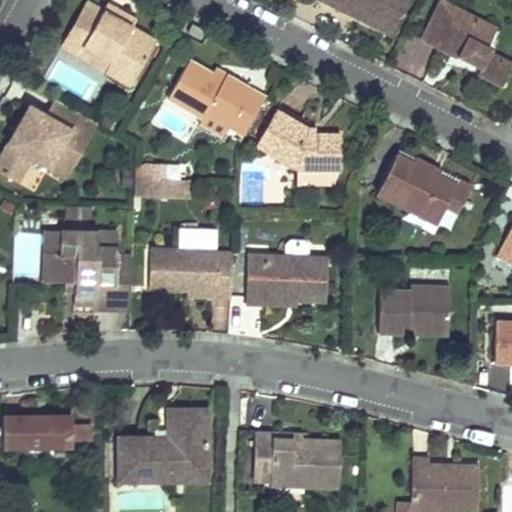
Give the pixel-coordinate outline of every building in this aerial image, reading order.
[(322,0),(355,17),(360,6),(347,0),(322,0)] [(347,0),(360,6),(355,17),(389,34),(406,0),(347,0)] [(495,27),(439,0),(438,0),(420,37),(476,66),(474,70),(500,82),(511,62),(490,50),(491,46),(487,44),(495,27)] [(123,21),(109,13),(85,56),(111,70),(108,81),(133,95),(158,51),(133,38),(119,30),(123,21)] [(138,29),(123,21),(119,30),(133,38),(138,29)] [(203,28),(188,21),(184,30),(198,37),(203,28)] [(111,70),(85,56),(80,65),(108,81),(111,70)] [(56,59),(46,78),(89,99),(98,80),(56,59)] [(207,73),(184,61),(165,97),(201,116),(203,112),(225,124),(241,134),(263,95),(225,74),(221,81),(207,73)] [(221,81),(225,74),(212,66),(207,73),(221,81)] [(96,122),(52,97),(43,114),(29,106),(0,157),(0,172),(15,182),(30,157),(47,167),(50,162),(69,171),(96,122)] [(317,125),(277,101),(273,107),(310,128),(305,135),(316,135),(317,125)] [(310,128),(273,107),(253,143),(295,168),(338,169),(339,136),(316,135),(305,135),(310,128)] [(203,112),(201,116),(197,123),(219,135),(225,124),(203,112)] [(50,162),(47,167),(66,176),(69,171),(50,162)] [(192,178),(181,178),(180,162),(134,163),(135,214),(139,214),(139,198),(193,198),(192,178)] [(400,163),(382,201),(442,230),(448,216),(461,190),(436,179),(438,174),(419,165),(416,170),(400,163)] [(338,169),(295,168),(294,181),(337,183),(338,169)] [(462,186),(461,190),(448,216),(462,223),(476,192),(462,186)] [(511,212),(494,250),(511,259),(511,212)] [(53,248),(54,227),(41,226),(40,248),(53,248)] [(94,229),(54,227),(53,248),(40,248),(39,278),(71,278),(71,300),(90,301),(90,308),(112,308),(115,243),(94,243),(94,229)] [(94,243),(115,243),(115,230),(94,229),(94,243)] [(18,233),(18,249),(39,250),(40,234),(18,233)] [(227,249),(146,246),(144,286),(181,287),(209,288),(209,294),(225,294),(227,249)] [(323,255),(243,251),(240,301),(259,302),(259,296),(291,297),(321,299),(323,255)] [(403,288),(372,287),(371,331),(403,332),(403,323),(442,325),(442,283),(402,282),(403,288)] [(259,296),(259,302),(291,304),(291,297),(259,296)] [(511,317),(489,317),(488,361),(511,362),(511,317)] [(403,323),(403,332),(443,333),(442,325),(403,323)] [(205,407),(165,407),(164,420),(205,420),(205,407)] [(90,443),(90,412),(74,412),(74,443),(90,443)] [(70,414),(0,415),(1,445),(70,444),(70,414)] [(152,438),(117,437),(117,480),(168,481),(169,462),(205,463),(205,420),(164,420),(164,438),(152,438)] [(164,420),(152,420),(152,438),(164,438),(164,420)] [(268,432),(249,432),(250,482),(267,483),(267,488),(336,488),(337,439),(298,439),(268,439),(268,432)] [(422,456),(406,456),(405,502),(393,502),(392,511),(424,511),(424,508),(471,510),(472,464),(447,463),(447,468),(422,468),(422,463),(422,456)]
